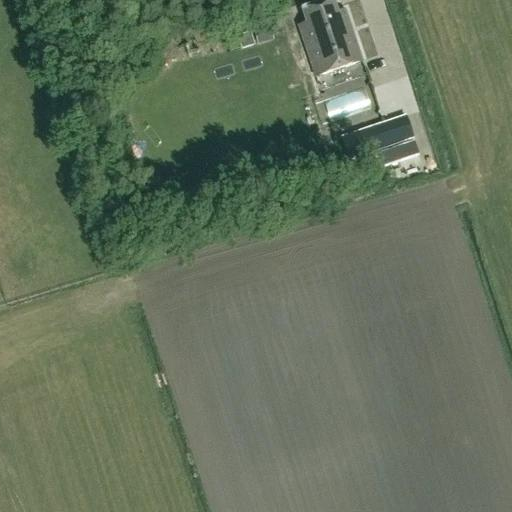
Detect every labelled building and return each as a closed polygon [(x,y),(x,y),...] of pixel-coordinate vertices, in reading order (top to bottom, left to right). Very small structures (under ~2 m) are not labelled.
[(315,78),(362,62),(345,12),(337,14),(332,0),(331,0),(301,10),(308,30),(300,33),(315,78)] [(382,149),(413,138),(405,118),(375,128),(381,146),(382,149)] [(347,158),(381,146),(375,128),(374,126),(340,138),(347,158)] [(304,177),(340,165),(331,138),(294,150),(304,177)] [(414,145),(380,155),(384,168),(418,158),(414,145)]
